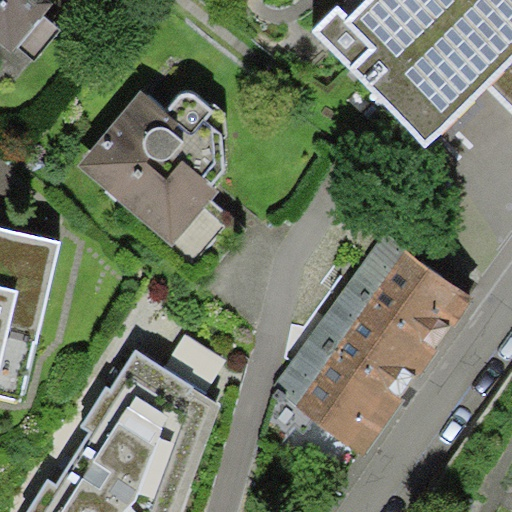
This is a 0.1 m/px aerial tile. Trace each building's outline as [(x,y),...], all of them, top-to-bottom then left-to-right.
[(56,0),(0,0),(0,40),(32,64),(60,26),(45,15),(56,0)] [(511,0),(349,0),(316,34),(445,160),(490,114),(511,135),(511,0)] [(143,96),(80,167),(174,256),(223,200),(215,192),(226,180),(227,157),(206,134),(217,117),(189,95),(175,106),(143,96)] [(53,245),(0,234),(0,378),(7,344),(32,349),(53,245)] [(144,511),(186,442),(104,394),(33,511),(144,511)] [(511,511),(511,427),(469,511),(511,511)]
